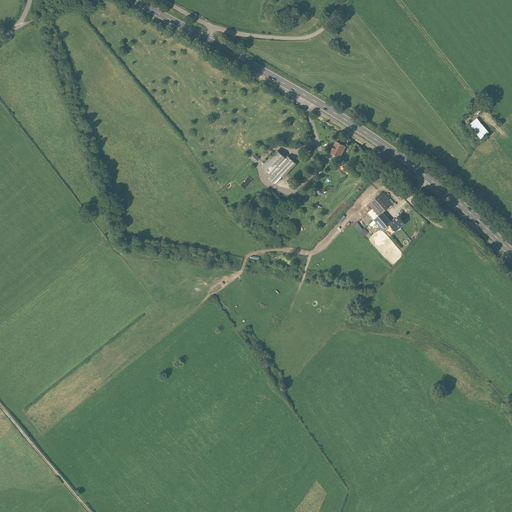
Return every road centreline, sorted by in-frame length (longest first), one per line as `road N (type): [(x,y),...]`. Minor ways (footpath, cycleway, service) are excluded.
road 1 (track): [(239,274),(256,253),(315,253),(382,187),(403,202)]
road 2 (unclassified): [(215,29),(311,35),(347,0)]
